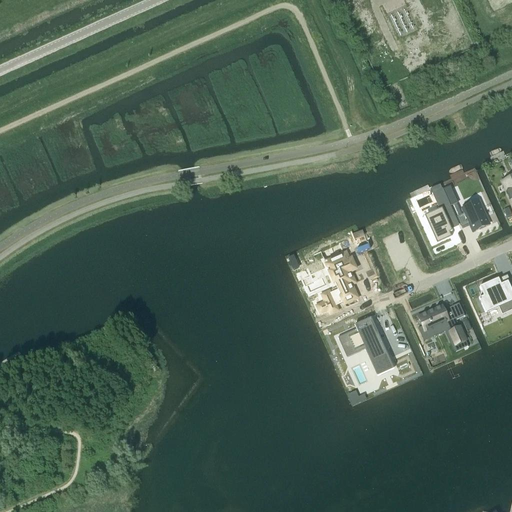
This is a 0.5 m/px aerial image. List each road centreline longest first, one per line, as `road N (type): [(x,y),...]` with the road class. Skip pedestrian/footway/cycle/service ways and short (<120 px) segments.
road 1 (unknown): [(0,131),(287,7),(301,20),(354,149)]
road 2 (tertiary): [(0,71),(158,0)]
road 3 (residential): [(511,245),(386,301)]
